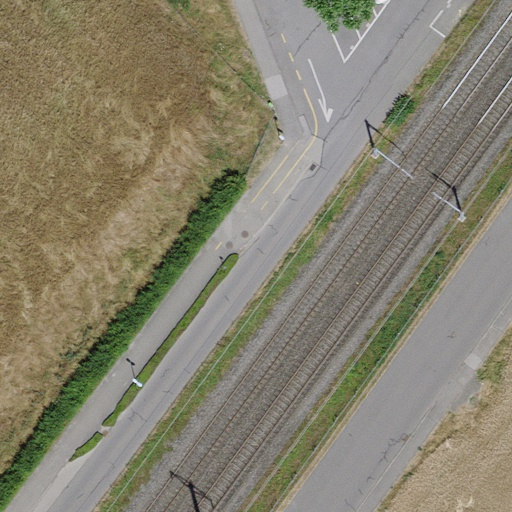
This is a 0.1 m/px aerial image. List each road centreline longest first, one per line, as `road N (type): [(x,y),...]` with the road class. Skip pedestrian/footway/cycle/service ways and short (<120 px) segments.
road 1 (residential): [(343,144),(67,511)]
road 2 (unclassified): [(336,511),(511,271)]
road 3 (residential): [(343,144),(394,41),(424,0)]
road 4 (residential): [(286,0),(343,144)]
